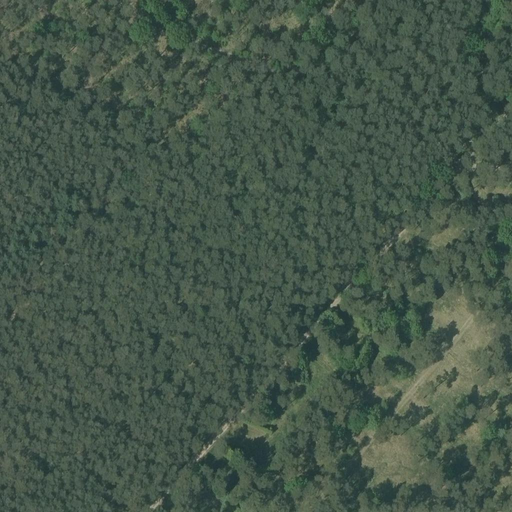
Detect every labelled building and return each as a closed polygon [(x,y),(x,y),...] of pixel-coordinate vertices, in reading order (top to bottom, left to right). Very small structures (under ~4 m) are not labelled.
[(426,300),(421,313),(449,323),(454,310),(426,300)] [(405,334),(401,343),(422,352),(426,342),(405,334)] [(484,359),(491,358),(487,337),(473,340),(476,357),(483,355),(484,359)] [(370,394),(370,402),(379,402),(380,388),(364,388),(364,393),(370,394)] [(481,426),(470,425),(470,436),(480,436),(481,426)] [(250,454),(268,464),(275,453),(257,442),(250,454)]
